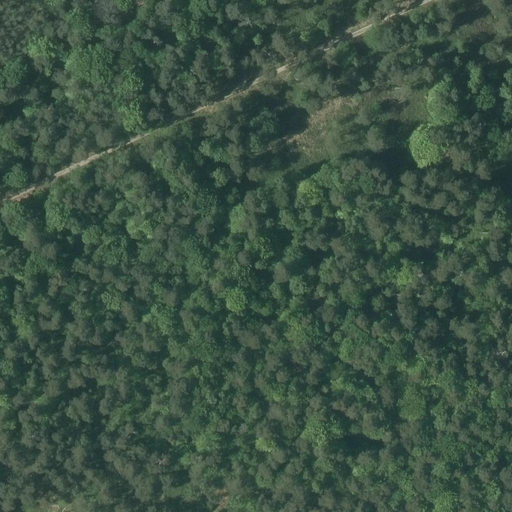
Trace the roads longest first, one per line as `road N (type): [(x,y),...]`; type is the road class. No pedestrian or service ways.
road 1 (track): [(0,204),(427,0)]
road 2 (track): [(275,72),(303,84),(417,76),(446,86),(454,163),(487,208),(511,297)]
